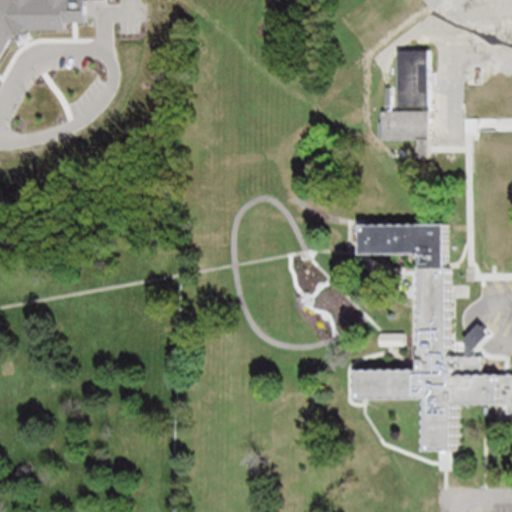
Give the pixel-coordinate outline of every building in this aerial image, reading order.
[(1,0),(0,2),(0,70),(23,34),(77,35),(77,0),(1,0)] [(403,50),(403,105),(435,105),(435,50),(403,50)] [(487,252),(511,256),(511,87),(479,83),(472,129),(511,135),(506,170),(494,176),(489,208),(503,214),(492,220),(487,252)] [(390,109),(390,138),(423,138),(423,157),(436,157),(436,109),(390,109)] [(444,450),(444,397),(374,398),(373,369),(437,368),(435,252),(375,252),(374,222),(462,223),(461,267),(464,267),(467,355),(496,355),(496,373),(511,373),(511,400),(474,402),(475,449),(444,450)]
